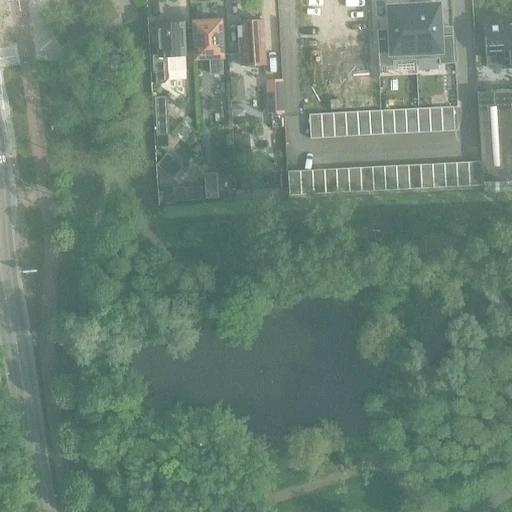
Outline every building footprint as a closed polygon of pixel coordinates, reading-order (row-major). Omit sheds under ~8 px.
[(415,5),(413,5),(415,61),(438,60),(439,65),(454,64),(452,36),(440,37),(439,28),(438,4),(415,6),(415,5)] [(389,39),(377,40),(378,68),(393,67),(392,62),(415,61),(413,5),(410,5),(410,6),(387,7),(388,30),(389,39)] [(264,65),(262,20),(258,20),(258,18),(254,17),(247,18),(248,21),(240,21),(240,27),(237,27),(240,66),(264,65)] [(222,57),(220,21),(208,21),(208,19),(196,19),(196,22),(193,22),(195,59),(209,58),(210,75),(222,74),(221,57),(222,57)] [(158,55),(152,56),(153,74),(155,74),(155,84),(165,84),(168,80),(167,72),(186,71),(185,55),(183,23),(156,25),(158,55)] [(511,66),(511,24),(484,26),(487,68),(511,66)] [(243,76),(231,77),(231,89),(244,89),(243,76)] [(284,78),(267,79),(268,112),(285,111),(284,78)] [(511,181),(511,91),(477,93),(482,183),(511,181)] [(166,98),(154,98),(156,136),(157,148),(168,147),(167,135),(169,135),(166,98)] [(441,108),(429,109),(430,133),(442,132),(441,108)] [(453,108),(441,108),(442,132),(454,132),(453,108)] [(429,109),(417,110),(418,133),(430,133),(429,109)] [(405,110),(393,111),(394,135),(406,134),(405,110)] [(417,110),(405,110),(406,134),(418,133),(417,110)] [(381,111),(369,112),(370,136),(382,135),(381,111)] [(393,111),(381,111),(382,135),(394,135),(393,111)] [(369,112),(357,113),(358,137),(370,136),(369,112)] [(345,113),(333,114),(334,138),(346,137),(345,113)] [(357,113),(345,113),(346,137),(358,137),(357,113)] [(333,114),(321,115),(322,139),(334,138),(333,114)] [(321,115),(309,115),(310,139),(322,139),(321,115)] [(248,133),(233,134),(234,162),(249,161),(248,133)] [(165,154),(155,165),(164,173),(174,162),(165,154)] [(480,162),(468,163),(469,187),(481,186),(480,162)] [(456,163),(444,164),(445,188),(457,187),(456,163)] [(468,163),(456,163),(457,187),(469,187),(468,163)] [(444,164),(432,165),(433,189),(445,188),(444,164)] [(420,165),(408,166),(409,190),(421,189),(420,165)] [(432,165),(420,165),(421,189),(433,189),(432,165)] [(396,166),(384,167),(385,191),(397,190),(396,166)] [(408,166),(396,166),(397,190),(409,190),(408,166)] [(384,167),(372,168),(373,192),(385,191),(384,167)] [(360,168),(348,169),(349,193),(361,192),(360,168)] [(372,168),(360,168),(361,192),(373,192),(372,168)] [(348,169),(336,170),(337,193),(349,193),(348,169)] [(324,170),(312,171),(313,195),(325,194),(324,170)] [(336,170),(324,170),(325,194),(337,193),(336,170)] [(300,171),(288,172),(289,196),(301,195),(300,171)] [(312,171),(300,171),(301,195),(313,195),(312,171)] [(216,179),(204,180),(205,198),(217,197),(216,179)] [(200,186),(183,187),(183,198),(200,198),(200,186)]
